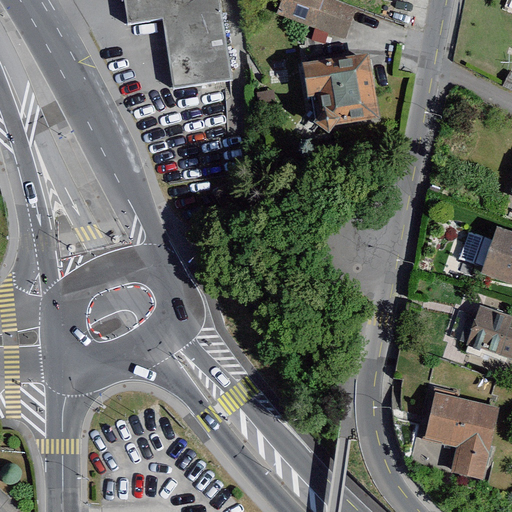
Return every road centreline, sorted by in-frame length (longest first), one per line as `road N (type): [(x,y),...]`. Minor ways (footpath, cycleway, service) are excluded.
road 1 (residential): [(410,511),(379,472),(367,373),(428,64)]
road 2 (secondary): [(349,511),(180,328)]
road 3 (secondary): [(0,80),(24,147),(58,312)]
road 4 (secondary): [(136,357),(178,381),(290,511)]
road 5 (secondary): [(160,266),(156,234),(62,72)]
road 6 (unknown): [(105,13),(159,75),(205,170)]
road 7 (unclassified): [(71,369),(62,424),(64,511)]
road 8 (secondary): [(160,266),(139,262),(96,274),(67,293),(58,312)]
